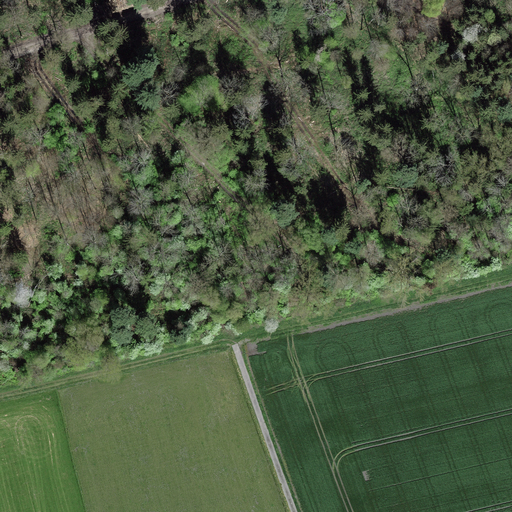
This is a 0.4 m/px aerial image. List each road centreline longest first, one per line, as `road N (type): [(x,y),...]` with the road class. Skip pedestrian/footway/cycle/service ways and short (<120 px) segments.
road 1 (track): [(0,395),(511,276)]
road 2 (track): [(39,0),(330,317)]
road 3 (track): [(0,56),(180,0)]
road 4 (track): [(295,511),(233,341)]
